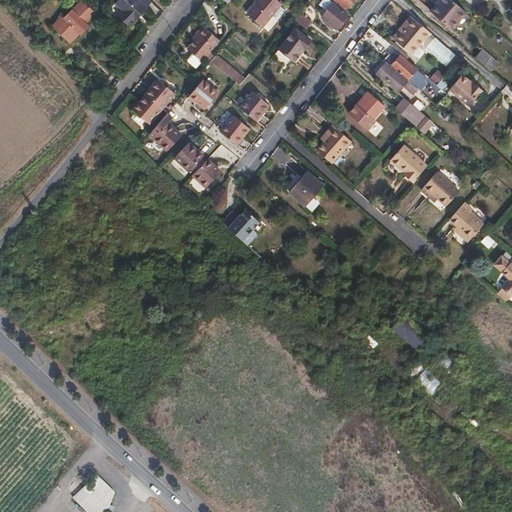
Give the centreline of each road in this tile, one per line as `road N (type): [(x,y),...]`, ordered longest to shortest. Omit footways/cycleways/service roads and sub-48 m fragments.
road 1 (residential): [(0,245),(193,0)]
road 2 (tertiary): [(186,511),(0,339)]
road 3 (residential): [(245,171),(383,0)]
